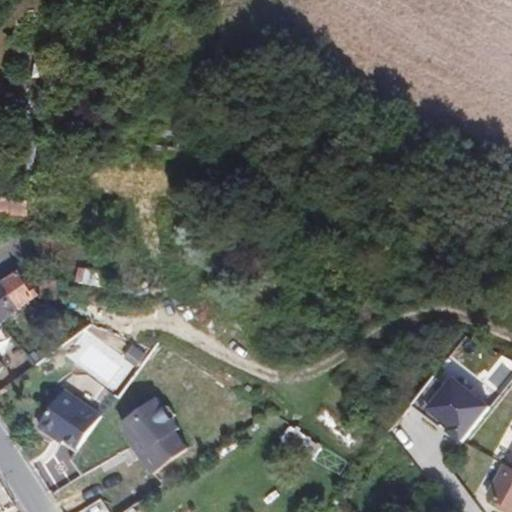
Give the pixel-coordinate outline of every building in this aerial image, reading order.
[(10,164),(34,167),(39,130),(15,127),(10,164)] [(31,180),(0,176),(0,213),(27,216),(31,180)] [(36,263),(101,270),(104,240),(40,233),(39,235),(36,263)] [(111,245),(110,254),(120,256),(122,247),(111,245)] [(0,284),(21,309),(35,298),(39,295),(26,273),(22,275),(19,272),(0,283),(0,284)] [(40,298),(61,299),(63,281),(41,279),(40,298)] [(0,325),(1,325),(3,324),(21,309),(0,284),(0,325)] [(495,405),(455,374),(429,406),(468,438),(495,405)] [(57,438),(59,434),(67,440),(80,449),(103,417),(66,391),(41,427),(57,438)] [(136,445),(158,473),(193,447),(182,432),(186,429),(160,395),(124,423),(139,443),(136,445)] [(292,427),(283,440),(300,451),(309,438),(292,427)] [(65,443),(67,440),(59,434),(57,438),(65,443)] [(511,462),(510,466),(507,464),(489,496),(505,505),(511,508),(511,462)] [(111,471),(90,485),(108,511),(121,511),(134,503),(111,471)]
